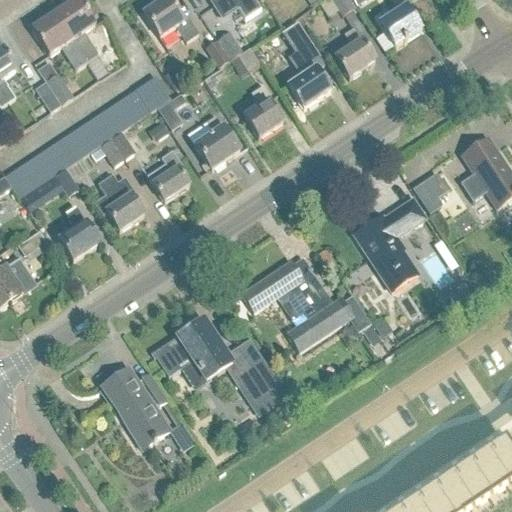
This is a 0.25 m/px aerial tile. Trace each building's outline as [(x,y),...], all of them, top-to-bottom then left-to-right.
[(203,0),(217,20),(233,9),(237,15),(244,25),(260,15),(250,0),(203,0)] [(302,0),(311,13),(330,0),(302,0)] [(342,22),(353,15),(343,0),(331,0),(329,2),(342,22)] [(348,0),(355,11),(372,0),(348,0)] [(185,49),(197,41),(187,25),(183,28),(166,3),(142,20),(158,45),(175,34),(185,49)] [(81,4),(78,6),(77,4),(53,20),(86,68),(91,77),(96,85),(106,79),(95,62),(97,61),(83,38),(94,31),(84,16),(88,14),(81,4)] [(393,54),(420,36),(405,13),(389,23),(384,16),(373,23),(393,54)] [(295,27),(294,25),(289,18),(278,25),(298,54),(308,47),(299,34),(306,29),(302,23),(295,27)] [(86,68),(53,20),(30,35),(48,62),(60,54),(74,77),(77,74),(82,82),(91,77),(86,68)] [(348,86),(374,68),(360,46),(360,47),(352,35),(343,41),(351,52),(333,64),(348,86)] [(230,65),(241,58),(228,38),(217,46),(230,65)] [(218,74),(228,68),(215,47),(205,54),(218,74)] [(1,54),(0,55),(0,98),(7,109),(13,117),(20,113),(14,104),(15,104),(6,91),(4,93),(0,87),(16,77),(1,54)] [(249,79),(259,72),(248,56),(238,63),(249,79)] [(302,116),(329,98),(314,75),(313,75),(305,62),(296,67),(305,81),(286,93),(302,116)] [(72,105),(59,84),(48,68),(36,75),(45,88),(61,112),(72,105)] [(163,81),(173,96),(185,89),(175,74),(163,81)] [(155,84),(145,90),(159,112),(169,105),(155,84)] [(61,112),(45,88),(34,95),(50,119),(61,112)] [(145,90),(135,97),(149,119),(159,112),(145,90)] [(257,146),(282,130),(267,107),(270,105),(262,93),(251,100),(259,112),(242,123),(257,146)] [(135,97),(125,103),(139,125),(149,119),(135,97)] [(172,116),(185,108),(180,101),(157,115),(170,137),(181,129),(172,116)] [(125,103),(115,110),(129,132),(139,125),(125,103)] [(115,110),(105,117),(119,138),(129,132),(115,110)] [(105,117),(95,123),(109,145),(119,138),(105,117)] [(95,123),(85,130),(99,151),(109,145),(95,123)] [(210,177),(238,158),(221,133),(221,134),(214,123),(205,129),(212,139),(193,152),(210,177)] [(147,137),(154,148),(168,138),(161,128),(147,137)] [(85,130),(75,136),(89,158),(99,151),(85,130)] [(75,136),(65,143),(79,165),(89,158),(75,136)] [(124,166),(134,159),(120,139),(110,146),(124,166)] [(65,143),(55,149),(69,171),(79,165),(65,143)] [(473,182),(460,190),(471,206),(484,198),(495,215),(511,203),(511,182),(488,146),(461,163),(473,182)] [(109,147),(99,153),(89,160),(94,167),(104,160),(113,173),(122,167),(109,147)] [(55,149),(45,156),(59,178),(69,171),(55,149)] [(45,156),(35,163),(49,184),(59,178),(45,156)] [(160,165),(164,170),(146,183),(163,208),(188,192),(177,174),(181,171),(171,157),(160,165)] [(35,163),(25,169),(39,191),(49,184),(35,163)] [(25,169),(15,176),(29,197),(31,196),(39,191),(25,169)] [(15,176),(5,182),(19,204),(29,197),(15,176)] [(67,202),(77,196),(64,176),(54,183),(67,202)] [(129,202),(133,199),(123,184),(116,189),(111,181),(97,190),(105,202),(93,209),(101,221),(105,219),(118,238),(143,222),(129,202)] [(0,199),(10,193),(3,183),(0,185),(0,199)] [(29,197),(19,204),(28,218),(40,210),(31,196),(29,197)] [(395,244),(424,225),(412,206),(383,225),(381,223),(353,242),(390,298),(416,280),(401,257),(403,255),(395,244)] [(72,269),(99,251),(84,228),(74,213),(64,220),(74,235),(57,246),(72,269)] [(41,260),(49,255),(38,238),(17,252),(24,262),(37,254),(41,260)] [(18,265),(4,274),(0,276),(0,315),(35,292),(18,265)] [(297,359),(348,326),(357,339),(370,330),(351,302),(343,308),(340,304),(332,310),(307,273),(297,279),(290,268),(240,301),(252,319),(287,296),(307,326),(285,341),(297,359)] [(202,326),(152,359),(154,363),(155,362),(169,382),(172,380),(180,377),(179,375),(194,366),(199,374),(197,375),(205,388),(229,372),(241,389),(254,380),(238,356),(226,363),(223,359),(221,360),(216,352),(218,351),(202,326)] [(385,326),(374,333),(382,345),(393,339),(385,326)] [(149,381),(137,389),(128,376),(100,394),(141,456),(169,437),(154,415),(166,406),(149,381)] [(466,511),(511,481),(511,455),(502,440),(393,511),(466,511)]
